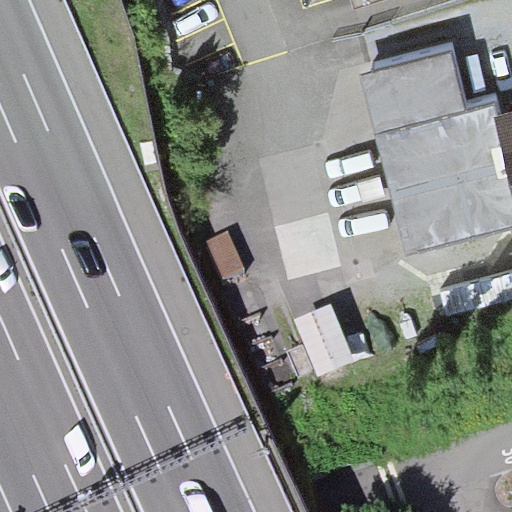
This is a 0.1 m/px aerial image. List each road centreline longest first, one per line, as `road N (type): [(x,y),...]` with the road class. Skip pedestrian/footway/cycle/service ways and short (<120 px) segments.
road 1 (motorway): [(200,511),(0,58)]
road 2 (unknown): [(293,163),(342,294)]
road 3 (motorway): [(0,396),(51,511)]
